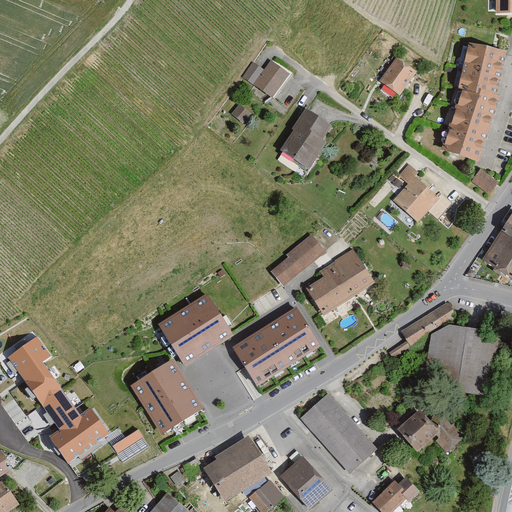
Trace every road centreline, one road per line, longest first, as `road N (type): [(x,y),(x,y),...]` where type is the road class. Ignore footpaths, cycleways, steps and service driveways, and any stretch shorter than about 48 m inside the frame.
road 1 (residential): [(448,286),(326,376),(72,511)]
road 2 (residential): [(282,57),(495,217)]
road 3 (track): [(0,138),(130,0)]
